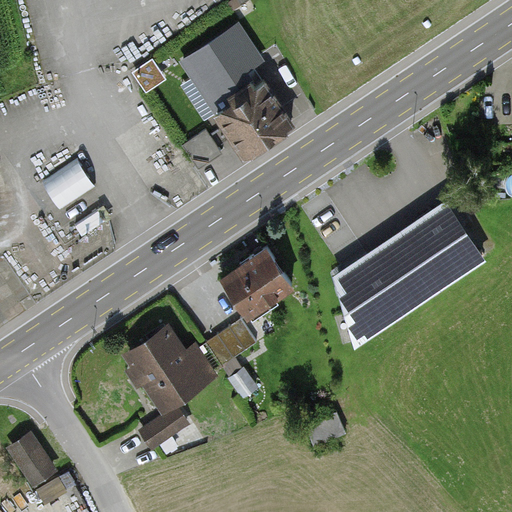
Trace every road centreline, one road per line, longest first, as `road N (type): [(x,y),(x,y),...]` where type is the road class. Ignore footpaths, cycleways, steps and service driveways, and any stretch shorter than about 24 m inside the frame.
road 1 (primary): [(18,354),(511,24)]
road 2 (residential): [(119,511),(18,354)]
